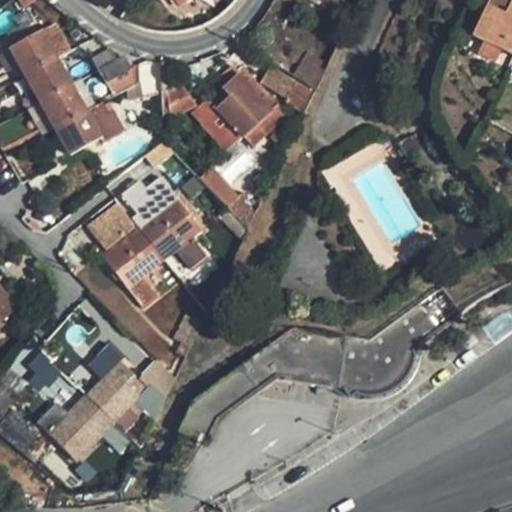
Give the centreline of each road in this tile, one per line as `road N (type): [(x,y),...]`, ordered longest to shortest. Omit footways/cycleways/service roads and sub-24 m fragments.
road 1 (residential): [(73,0),(106,27),(167,45),(218,36),(254,0)]
road 2 (motorway): [(511,412),(326,509)]
